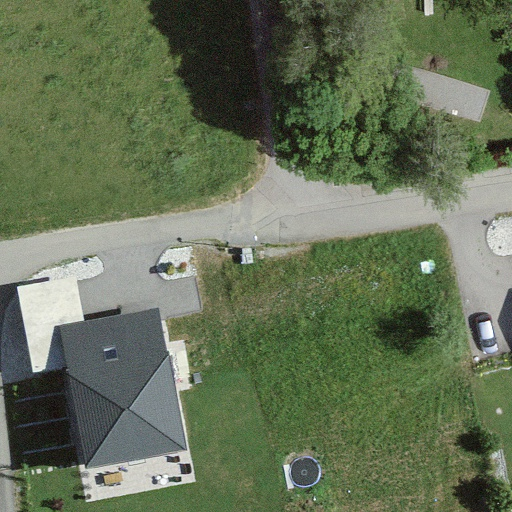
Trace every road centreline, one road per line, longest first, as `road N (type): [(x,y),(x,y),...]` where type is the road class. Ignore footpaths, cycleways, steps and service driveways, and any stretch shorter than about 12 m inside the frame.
road 1 (residential): [(297,215),(50,248),(0,274)]
road 2 (residential): [(297,215),(269,0)]
road 3 (residential): [(511,195),(389,214),(297,215)]
